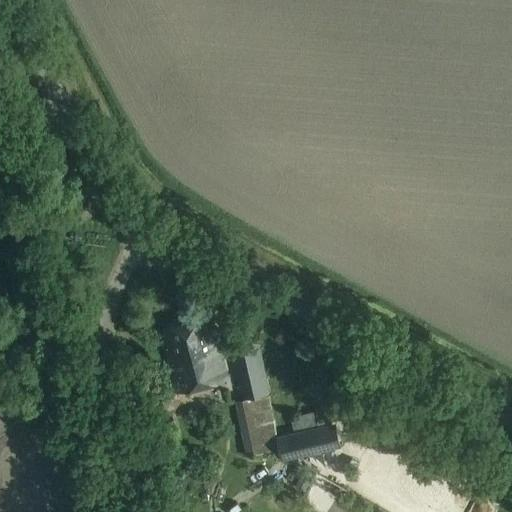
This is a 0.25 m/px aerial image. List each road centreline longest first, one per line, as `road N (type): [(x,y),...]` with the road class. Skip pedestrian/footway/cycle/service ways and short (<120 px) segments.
road 1 (unclassified): [(511,421),(144,226)]
road 2 (unclassified): [(144,511),(108,356),(107,318),(144,226)]
road 3 (unclassified): [(144,226),(90,156),(7,0)]
